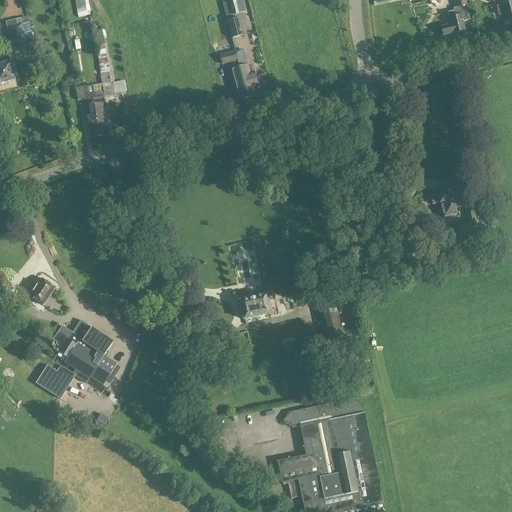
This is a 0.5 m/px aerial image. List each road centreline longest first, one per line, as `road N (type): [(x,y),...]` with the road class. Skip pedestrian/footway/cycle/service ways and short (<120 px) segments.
road 1 (unclassified): [(0,191),(369,88)]
road 2 (unclassified): [(369,88),(511,52)]
